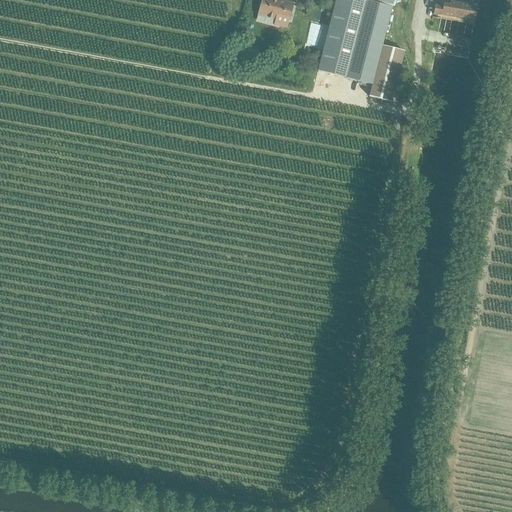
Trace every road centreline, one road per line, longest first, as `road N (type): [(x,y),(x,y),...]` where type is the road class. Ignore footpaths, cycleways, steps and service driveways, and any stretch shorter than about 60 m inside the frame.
road 1 (track): [(407,110),(353,457),(339,491),(308,511)]
road 2 (track): [(248,511),(0,468)]
